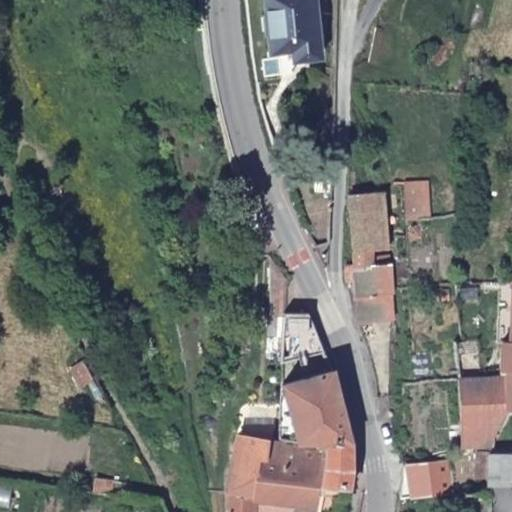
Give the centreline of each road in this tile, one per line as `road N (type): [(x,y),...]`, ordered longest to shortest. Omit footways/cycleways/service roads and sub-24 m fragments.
road 1 (secondary): [(230,0),(254,154),(349,355),(380,511)]
road 2 (track): [(176,511),(0,168)]
